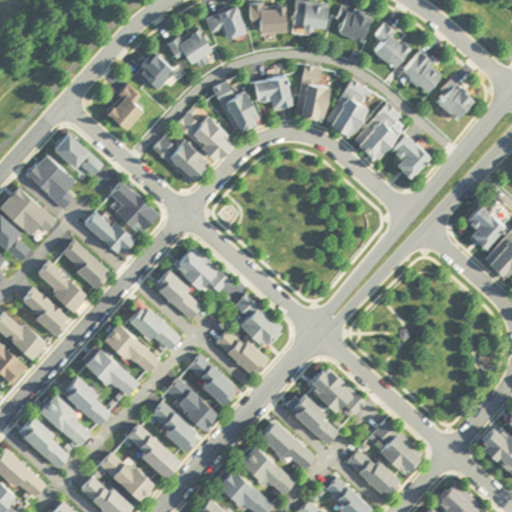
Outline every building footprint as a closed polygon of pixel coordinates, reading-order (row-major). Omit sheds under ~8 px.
[(208,12),(213,25),(226,20),(230,30),(252,22),(241,0),(228,0),(219,3),(220,6),(208,12)] [(286,0),(287,23),(261,23),(260,11),(251,10),(250,0),(286,0)] [(328,0),(328,20),(294,16),(296,0),(328,0)] [(363,34),(372,8),(348,0),(342,0),(333,23),(363,34)] [(348,34),(381,40),(386,13),(352,8),(348,34)] [(167,37),(177,49),(186,43),(193,54),(214,41),(199,21),(181,32),(179,29),(167,37)] [(394,60),(408,43),(382,23),(375,32),(380,36),(374,45),(394,60)] [(210,25),(179,45),(195,70),(227,50),(210,25)] [(426,86),(443,69),(427,55),(431,52),(423,44),(404,63),(426,86)] [(156,45),(175,61),(159,79),(142,64),(147,59),(144,56),(156,45)] [(306,59),(296,109),(321,114),(328,78),(319,75),(322,63),(306,59)] [(255,73),(259,95),(272,93),(275,104),(285,101),(285,97),(294,95),(288,67),(255,73)] [(236,124),(262,111),(247,81),(235,87),(228,75),(213,82),(236,124)] [(351,75),(327,115),(347,127),(365,96),(359,92),(364,82),(351,75)] [(455,114),(474,94),(454,75),(434,95),(455,114)] [(128,76),(120,87),(124,91),(117,99),(115,96),(108,105),(128,123),(151,97),(128,76)] [(380,107),(374,105),(380,91),(357,82),(339,124),(368,136),(380,107)] [(384,103),(357,136),(377,154),(400,127),(392,120),(398,112),(384,103)] [(217,151),(233,135),(224,128),(230,121),(210,107),(201,115),(190,107),(181,119),(217,151)] [(93,170),(105,157),(70,126),(55,142),(76,160),(79,157),(93,170)] [(408,129),(393,147),(401,155),(398,158),(412,171),(431,149),(408,129)] [(166,130),(154,143),(189,174),(210,152),(187,131),(178,139),(166,130)] [(63,204),(75,192),(69,185),(77,176),(47,148),(27,170),(63,204)] [(140,228),(157,208),(121,176),(111,188),(122,199),(116,206),(140,228)] [(58,216),(47,227),(41,221),(32,229),(2,201),(21,181),(58,216)] [(472,229),(485,241),(506,221),(483,199),(468,216),(476,224),(472,229)] [(121,251),(137,234),(124,220),(118,225),(97,206),(85,218),(121,251)] [(0,235),(21,255),(31,245),(17,233),(22,227),(1,207),(0,208),(0,235)] [(511,226),(484,252),(504,274),(511,266),(511,226)] [(96,282),(110,265),(75,235),(65,248),(79,262),(76,266),(96,282)] [(220,285),(231,273),(192,239),(176,258),(200,281),(207,275),(220,285)] [(72,303),(87,287),(49,256),(38,269),(54,283),(51,287),(72,303)] [(190,313),(201,299),(189,288),(194,281),(172,260),(154,279),(190,313)] [(56,332),(71,314),(33,283),(24,294),(40,308),(36,313),(56,332)] [(264,340),(282,324),(248,288),(238,300),(247,310),(241,317),(264,340)] [(168,342),(181,329),(146,297),(129,313),(149,330),(153,327),(168,342)] [(0,326),(33,353),(49,335),(27,317),(22,322),(4,308),(0,312),(0,326)] [(147,365),(162,349),(121,315),(105,331),(124,351),(128,347),(147,365)] [(252,368),(269,351),(248,333),(244,337),(228,325),(216,336),(252,368)] [(402,325),(404,325),(407,325),(410,329),(408,334),(405,334),(402,334),(399,330),(402,325)] [(0,367),(11,378),(26,362),(0,339),(0,367)] [(126,389),(138,376),(102,340),(86,357),(104,376),(108,372),(126,389)] [(221,397),(236,381),(200,349),(190,363),(205,376),(202,379),(221,397)] [(366,396),(355,408),(342,398),(337,404),(314,385),(319,380),(312,374),(323,361),(366,396)] [(98,420),(111,405),(92,388),(96,384),(79,368),(62,386),(98,420)] [(202,422),(218,404),(178,373),(167,386),(183,399),(180,404),(202,422)] [(77,440),(91,426),(75,411),(79,407),(57,386),(39,405),(77,440)] [(324,437),(336,423),(323,410),(327,405),(308,387),(290,405),(324,437)] [(184,445),(200,427),(164,397),(153,409),(168,423),(164,427),(184,445)] [(56,462),(71,447),(52,430),(57,425),(36,408),(18,428),(56,462)] [(315,451),(302,464),(286,448),(282,452),(260,430),(276,413),(315,451)] [(483,435),(485,437),(482,440),(511,468),(511,425),(500,415),(483,435)] [(380,446),(402,465),(419,448),(385,416),(375,428),(386,438),(380,446)] [(164,469),(181,451),(141,419),(129,433),(143,445),(140,449),(164,469)] [(293,475),(282,488),(264,470),(261,473),(243,453),(257,437),(293,475)] [(32,491),(46,478),(6,441),(0,447),(0,467),(13,479),(17,475),(32,491)] [(345,458),(382,491),(399,473),(378,455),(375,459),(358,444),(345,458)] [(100,460),(139,495),(156,478),(132,457),(128,460),(114,446),(100,460)] [(271,499),(260,511),(242,493),(238,497),(221,478),(236,461),(271,499)] [(109,511),(118,511),(132,498),(111,479),(107,483),(94,472),(82,485),(109,511)] [(0,511),(8,511),(17,503),(9,496),(15,489),(0,475),(0,511)] [(326,487),(342,500),(339,504),(347,511),(365,511),(372,505),(336,475),(326,487)] [(452,478),(436,498),(453,511),(489,511),(491,510),(452,478)] [(199,511),(225,511),(223,510),(227,505),(212,493),(196,509),(199,511)] [(84,511),(65,495),(52,510),(54,511),(84,511)] [(297,510),(299,511),(338,511),(327,503),(323,508),(308,497),(297,510)] [(444,511),(433,502),(422,511),(444,511)]
